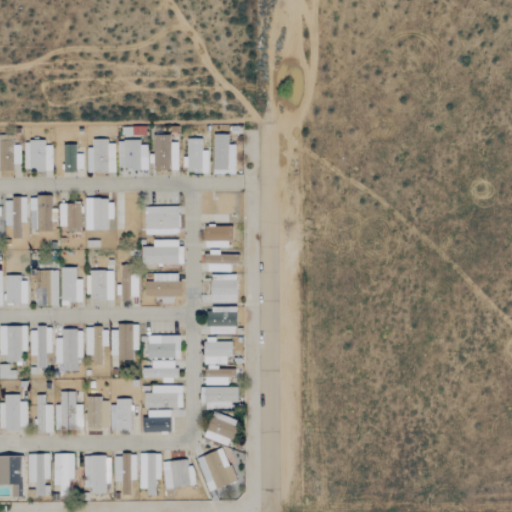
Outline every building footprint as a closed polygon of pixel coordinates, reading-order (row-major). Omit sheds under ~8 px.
[(177,143),(170,143),(170,135),(153,136),(153,170),(177,170),(177,143)] [(213,175),(235,175),(235,145),(228,145),(228,135),(212,135),(213,175)] [(19,145),(12,146),(12,136),(0,136),(0,171),(13,171),(13,165),(20,164),(19,145)] [(207,151),(202,151),(201,139),(186,140),(187,157),(184,158),(184,174),(208,173),(207,151)] [(51,146),(44,146),(44,141),(23,142),(23,172),(51,172),(51,146)] [(114,141),(92,142),(92,149),(87,149),(87,173),(114,173),(114,141)] [(118,142),(117,170),(146,170),(147,142),(118,142)] [(76,145),(62,145),(63,172),(82,172),(82,154),(76,154),(76,145)] [(30,232),(51,231),(51,223),(56,223),(56,209),(51,209),(50,197),(29,198),(30,232)] [(26,223),(25,198),(10,198),(12,239),(20,239),(20,223),(26,223)] [(84,201),(84,231),(107,231),(107,220),(112,220),(112,201),(84,201)] [(59,227),(66,227),(66,233),(80,233),(79,204),(58,204),(59,227)] [(144,235),(178,235),(178,207),(144,207),(144,235)] [(230,248),(230,227),(205,227),(205,248),(230,248)] [(141,247),(141,265),(181,265),(181,241),(152,240),(152,247),(141,247)] [(238,255),(219,255),(219,251),(208,251),(208,272),(230,272),(230,265),(238,265),(238,255)] [(81,280),(75,280),(75,268),(60,268),(60,304),(81,304),(81,280)] [(57,271),(34,271),(34,306),(57,306),(57,271)] [(112,301),(112,272),(87,271),(86,301),(112,301)] [(145,282),(144,297),(157,297),(156,303),(173,304),(173,297),(179,297),(179,275),(152,274),(152,282),(145,282)] [(236,275),(210,275),(210,303),(235,303),(236,275)] [(26,278),(4,278),(5,305),(26,304),(26,278)] [(236,309),(207,309),(206,334),(235,334),(236,309)] [(138,325),(114,325),(114,360),(132,361),(132,351),(137,351),(138,325)] [(0,354),(6,355),(6,362),(21,362),(21,352),(26,351),(26,327),(0,326),(0,354)] [(29,356),(36,356),(36,368),(45,368),(45,353),(51,353),(51,328),(30,328),(29,356)] [(102,347),(107,347),(108,328),(87,328),(86,365),(102,365),(102,347)] [(61,372),(77,372),(77,358),(82,358),(82,330),(61,330),(62,338),(55,338),(55,363),(61,363),(61,372)] [(179,337),(147,336),(146,359),(179,359),(179,337)] [(203,340),(203,364),(225,365),(226,357),(230,358),(231,341),(203,340)] [(176,362),(151,361),(151,369),(142,368),(142,378),(163,379),(163,380),(175,381),(176,362)] [(206,386),(227,385),(227,378),(234,378),(234,369),(215,369),(215,365),(206,365),(206,386)] [(0,378),(15,379),(15,367),(0,366),(0,378)] [(181,387),(151,386),(151,394),(144,394),(143,408),(181,409),(181,387)] [(237,388),(202,388),(202,410),(231,410),(231,403),(237,403),(237,388)] [(54,405),(54,429),(82,429),(82,405),(74,405),(74,392),(60,393),(60,405),(54,405)] [(26,402),(18,402),(18,395),(4,395),(4,404),(0,403),(0,429),(26,430),(26,402)] [(51,405),(44,405),(44,396),(35,396),(36,433),(52,433),(51,405)] [(108,398),(86,398),(85,431),(108,431),(108,398)] [(109,402),(110,431),(131,431),(130,401),(109,402)] [(169,434),(170,411),(147,411),(147,418),(142,418),(141,433),(169,434)] [(203,438),(228,447),(238,422),(213,412),(203,438)] [(196,458),(209,492),(235,482),(222,448),(196,458)] [(27,455),(27,484),(35,483),(35,497),(49,496),(49,486),(48,486),(47,454),(27,455)] [(72,454),(52,455),(53,486),(60,486),(60,496),(68,496),(67,480),(73,480),(72,454)] [(139,489),(146,490),(146,497),(155,497),(155,480),(160,480),(160,455),(139,454),(139,489)] [(113,456),(114,483),(121,482),(121,496),(130,496),(130,481),(135,481),(135,456),(113,456)] [(9,498),(23,498),(22,457),(0,457),(0,485),(9,485),(9,498)] [(83,488),(90,488),(91,494),(105,494),(105,484),(110,484),(109,457),(90,457),(90,465),(83,465),(83,488)] [(161,464),(165,490),(193,486),(189,460),(161,464)]
